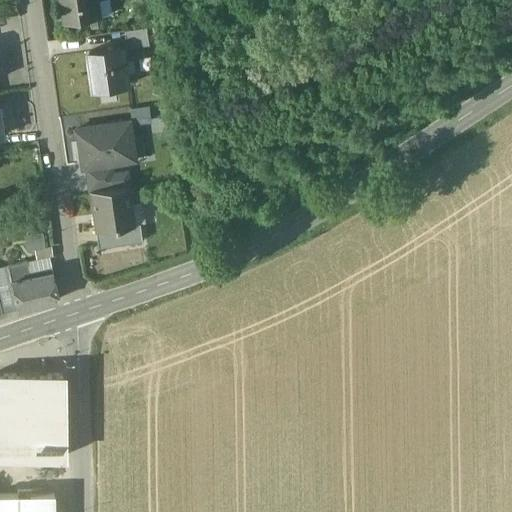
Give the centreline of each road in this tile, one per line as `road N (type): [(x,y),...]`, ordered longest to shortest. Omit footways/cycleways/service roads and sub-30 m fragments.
road 1 (unclassified): [(73,317),(160,292),(312,220),(511,87)]
road 2 (residential): [(27,0),(73,317)]
road 3 (residential): [(73,317),(79,511)]
